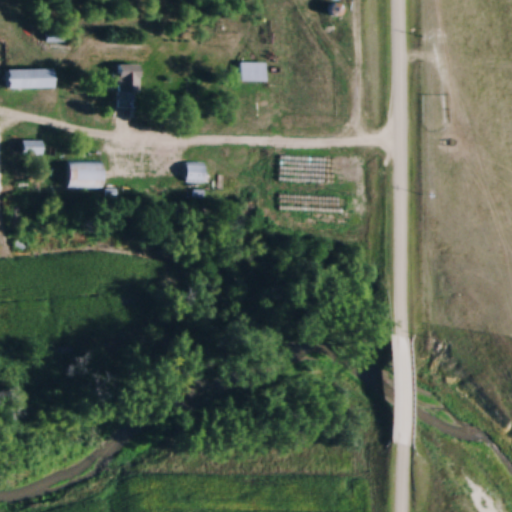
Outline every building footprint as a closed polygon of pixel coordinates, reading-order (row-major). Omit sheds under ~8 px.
[(263,61),(236,61),(236,81),(263,81),(263,61)] [(137,92),(137,63),(113,63),(113,92),(137,92)] [(1,68),(1,87),(49,87),(49,68),(1,68)] [(40,139),(18,139),(18,159),(40,159),(40,139)] [(99,188),(99,160),(63,160),(63,188),(99,188)] [(201,162),(183,162),(183,182),(201,182),(201,162)]
